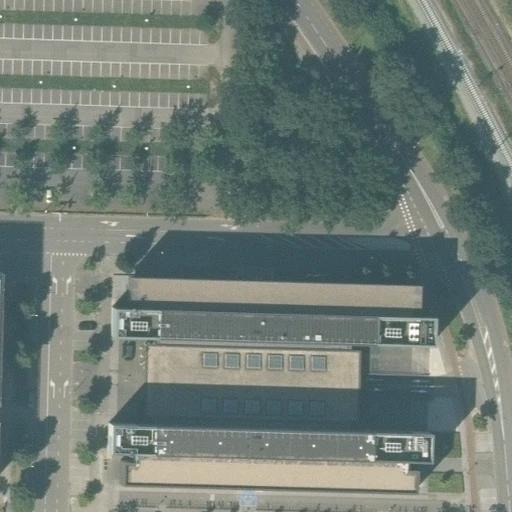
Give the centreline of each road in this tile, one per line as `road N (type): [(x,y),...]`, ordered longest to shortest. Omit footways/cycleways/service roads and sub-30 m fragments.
road 1 (tertiary): [(447,242),(58,234)]
road 2 (tertiary): [(447,242),(400,156),(294,0)]
road 3 (tertiary): [(508,511),(493,369),(447,242)]
road 4 (tertiary): [(51,511),(58,234)]
